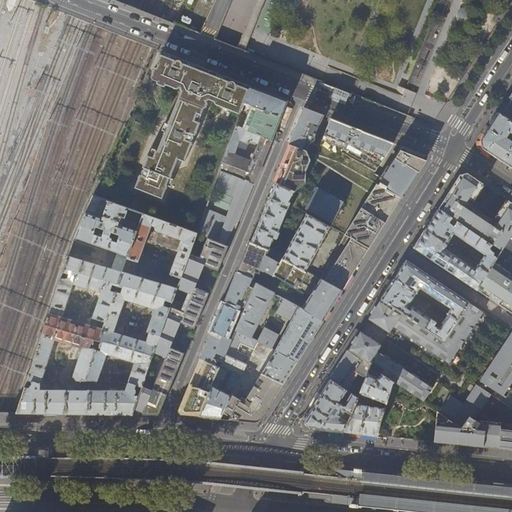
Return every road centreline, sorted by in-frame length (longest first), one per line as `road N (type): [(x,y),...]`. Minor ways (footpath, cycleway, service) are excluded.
road 1 (residential): [(157,437),(298,89)]
road 2 (tertiary): [(455,149),(266,448)]
road 3 (primary): [(511,474),(266,448)]
road 4 (residential): [(298,89),(69,0)]
road 5 (primary): [(0,496),(235,503)]
road 6 (residential): [(455,149),(298,89)]
road 7 (primary): [(157,437),(0,434)]
